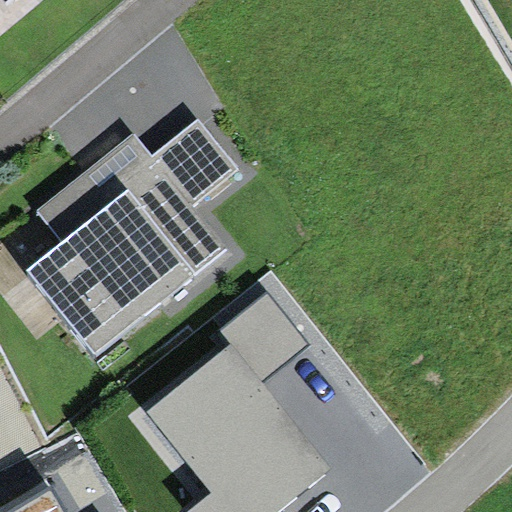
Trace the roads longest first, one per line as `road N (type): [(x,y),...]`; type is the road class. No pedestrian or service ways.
road 1 (residential): [(162,0),(0,135)]
road 2 (residential): [(511,426),(427,511)]
